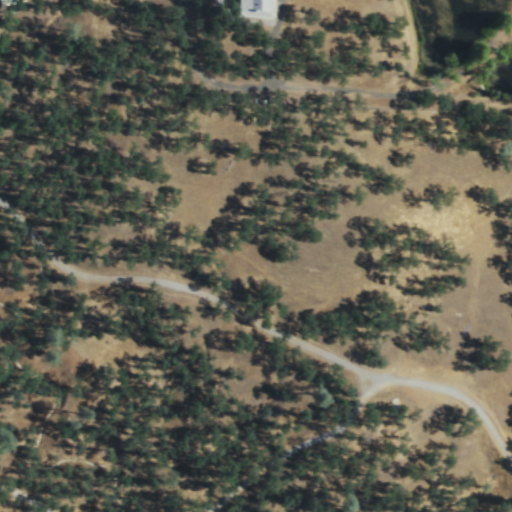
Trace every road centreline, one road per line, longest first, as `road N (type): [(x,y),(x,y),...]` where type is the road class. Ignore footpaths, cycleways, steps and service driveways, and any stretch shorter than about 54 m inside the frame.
road 1 (track): [(511,467),(465,398),(370,376),(180,284),(78,272),(0,202)]
road 2 (track): [(0,483),(52,511),(221,500),(265,463),(331,432),(370,376)]
road 3 (track): [(180,0),(185,48),(208,81),(405,96)]
